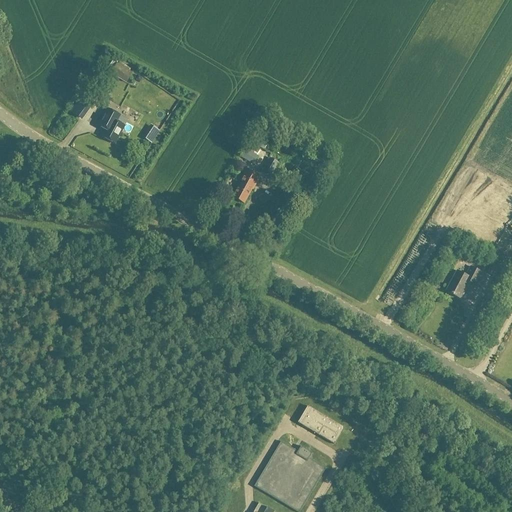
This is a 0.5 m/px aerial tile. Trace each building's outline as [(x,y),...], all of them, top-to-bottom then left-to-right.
[(132,79),(122,72),(112,85),(122,92),(132,79)] [(114,144),(124,127),(127,120),(107,110),(98,126),(106,130),(102,138),(114,144)] [(243,160),(253,166),(258,158),(247,152),(243,160)] [(270,176),(274,169),(279,171),(282,166),(277,164),(277,163),(269,158),(261,171),(270,176)] [(251,191),(258,177),(244,170),(237,183),(239,184),(231,198),(242,204),(250,190),(251,191)] [(492,262),(487,272),(496,277),(502,267),(492,262)] [(482,274),(470,267),(465,276),(456,271),(445,292),(459,299),(468,283),(474,287),(482,274)] [(306,407),(296,424),(333,445),(343,429),(306,407)] [(293,511),(298,511),(324,469),(307,459),(311,454),(299,447),(296,452),(279,442),(253,487),(293,511)]
